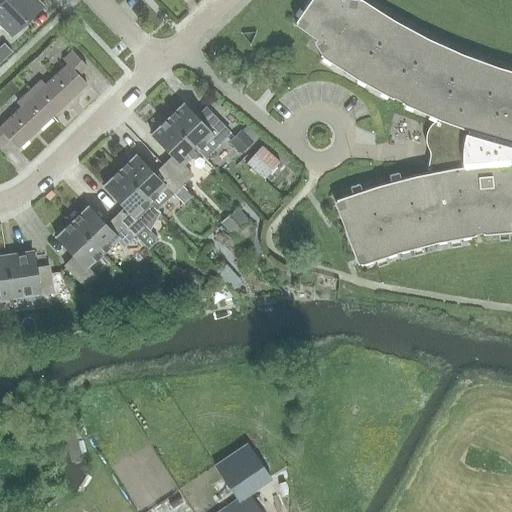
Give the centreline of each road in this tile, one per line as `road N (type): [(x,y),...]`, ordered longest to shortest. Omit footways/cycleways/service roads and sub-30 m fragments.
road 1 (residential): [(0,201),(30,184),(155,65)]
road 2 (residential): [(178,46),(292,147)]
road 3 (residential): [(292,147),(321,164),(343,152),(346,139),(332,117),(315,114),(294,133)]
